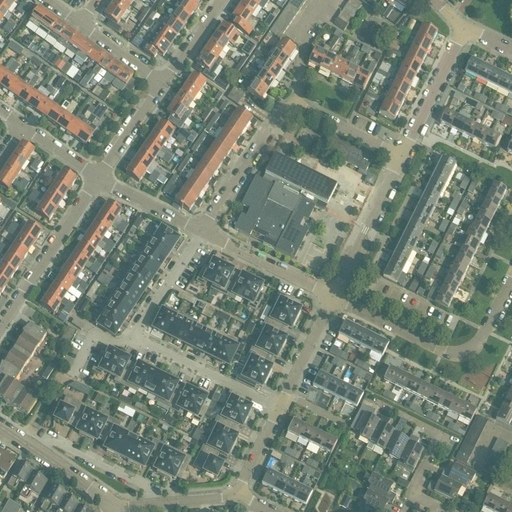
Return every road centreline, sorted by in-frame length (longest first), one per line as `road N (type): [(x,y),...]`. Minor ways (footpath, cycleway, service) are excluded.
road 1 (residential): [(203,231),(132,341),(278,409)]
road 2 (residential): [(403,157),(297,103),(273,119),(203,231)]
road 3 (residential): [(332,296),(451,355),(477,344),(511,280)]
road 4 (residential): [(0,330),(99,178)]
road 5 (residential): [(332,296),(403,157)]
road 6 (tertiary): [(0,423),(116,511)]
road 7 (residential): [(332,296),(203,231)]
road 8 (residential): [(403,157),(464,31)]
road 9 (residential): [(278,409),(332,296)]
road 10 (residential): [(116,511),(238,494)]
